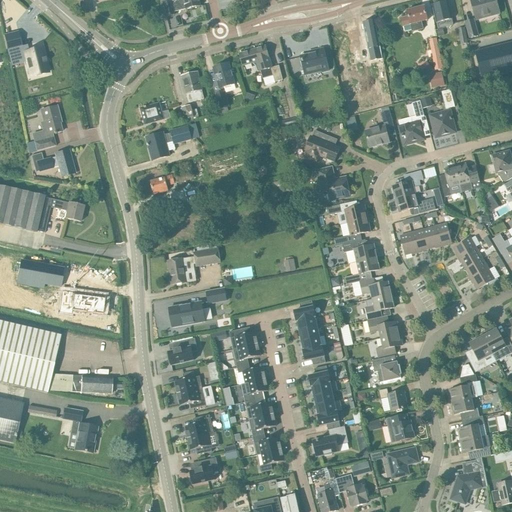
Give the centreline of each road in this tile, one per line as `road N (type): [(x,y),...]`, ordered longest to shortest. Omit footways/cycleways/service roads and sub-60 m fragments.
road 1 (tertiary): [(172,511),(144,369),(129,207),(106,125),(107,107),(130,69)]
road 2 (residential): [(511,135),(394,165),(379,184),(398,273),(437,337)]
road 3 (residential): [(265,319),(308,511)]
road 4 (residential): [(423,511),(438,450),(422,368),(437,337)]
road 5 (tertiary): [(243,30),(316,19),(362,0)]
